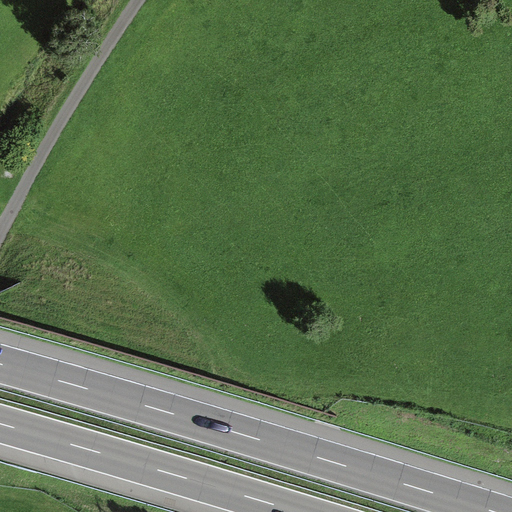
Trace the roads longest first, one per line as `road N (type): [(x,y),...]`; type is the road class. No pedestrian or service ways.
road 1 (motorway): [(493,511),(0,364)]
road 2 (motorway): [(0,425),(292,511)]
